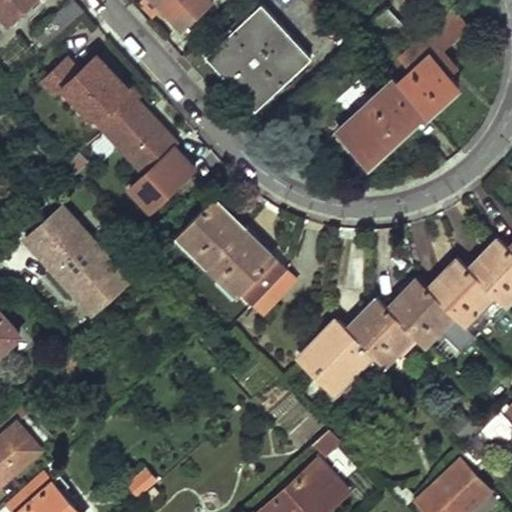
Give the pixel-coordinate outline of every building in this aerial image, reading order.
[(34,0),(0,0),(0,11),(10,22),(34,0)] [(86,9),(76,0),(69,0),(36,30),(48,43),(86,9)] [(162,0),(165,3),(162,7),(183,29),(213,0),(162,0)] [(311,55),(262,2),(208,53),(257,106),(311,55)] [(407,25),(390,6),(371,23),(388,42),(407,25)] [(467,24),(452,6),(411,44),(423,58),(397,82),(423,112),(426,115),(460,84),(441,63),(449,55),(441,47),(467,24)] [(111,66),(98,53),(80,70),(66,55),(43,76),(57,91),(64,85),(80,102),(85,97),(109,122),(131,101),(123,92),(129,86),(111,66)] [(131,101),(138,95),(143,90),(117,61),(111,66),(129,86),(123,92),(131,101)] [(397,82),(392,77),(338,126),(369,160),(423,112),(397,82)] [(146,104),(138,95),(131,101),(139,110),(146,104)] [(109,122),(85,97),(80,102),(103,127),(109,122)] [(178,138),(146,104),(139,110),(131,101),(109,122),(133,148),(127,153),(143,170),(169,146),(173,142),(178,138)] [(133,148),(109,122),(103,127),(127,153),(133,148)] [(99,132),(93,125),(80,136),(87,143),(99,132)] [(175,152),(179,148),(173,142),(169,146),(175,152)] [(169,146),(143,170),(129,183),(150,206),(194,164),(179,148),(175,152),(169,146)] [(77,220),(88,210),(73,194),(62,204),(77,220)] [(230,207),(217,194),(181,231),(199,248),(195,253),(207,265),(243,229),(226,211),(230,207)] [(62,204),(25,237),(91,312),(128,279),(115,264),(126,254),(88,210),(77,220),(62,204)] [(288,266),(264,242),(259,246),(243,229),(207,265),(217,275),(223,272),(252,303),(288,266)] [(511,248),(498,235),(485,248),(488,252),(472,266),(509,303),(509,304),(511,301),(511,248)] [(509,303),(472,266),(459,253),(446,267),(449,271),(432,288),(454,310),(468,324),(480,313),(489,323),(509,303)] [(252,303),(261,312),(297,275),(288,266),(252,303)] [(432,288),(418,274),(406,287),(409,290),(391,308),(414,330),(428,344),(439,334),(435,331),(454,310),(432,288)] [(391,308),(379,295),(365,309),(368,312),(352,329),(376,352),(388,364),(399,353),(396,349),(414,330),(391,308)] [(0,348),(18,332),(0,310),(0,348)] [(489,323),(480,313),(468,324),(478,334),(489,323)] [(352,329),(338,314),(324,328),(327,332),(305,353),(345,394),(358,381),(353,376),(376,352),(352,329)] [(511,398),(502,407),(511,417),(511,398)] [(37,421),(20,401),(0,419),(0,482),(43,443),(29,427),(37,421)] [(511,436),(511,417),(502,407),(497,413),(460,451),(478,471),(511,436)] [(342,440),(330,429),(314,444),(326,456),(342,440)] [(478,471),(460,451),(415,497),(430,511),(461,511),(490,484),(478,471)] [(341,481),(321,460),(298,479),(297,494),(283,493),(260,511),(313,511),(313,510),(328,511),(341,500),(341,481)] [(157,480),(148,470),(143,474),(152,484),(157,480)] [(152,484),(143,474),(130,486),(139,496),(152,484)] [(297,494),(298,479),(283,493),(297,494)] [(351,491),(341,481),(341,500),(351,491)] [(81,511),(55,482),(20,511),(81,511)] [(413,499),(400,485),(393,492),(407,505),(413,499)]
